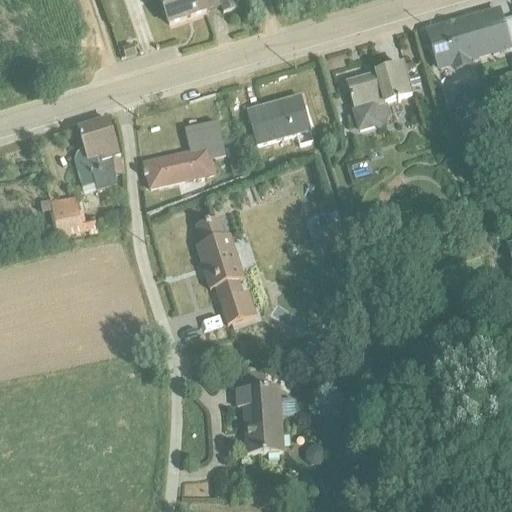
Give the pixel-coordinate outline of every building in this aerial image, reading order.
[(207,14),(201,0),(158,0),(170,30),(208,16),(207,14)] [(201,0),(207,14),(221,10),(218,0),(201,0)] [(218,0),(221,10),(224,17),(239,13),(234,0),(218,0)] [(500,17),(429,39),(440,75),(452,72),(453,75),(472,69),(471,66),(510,54),(500,17)] [(377,82),(348,90),(356,117),(352,118),(358,139),(381,132),(390,123),(386,112),(413,103),(404,72),(377,80),(377,82)] [(482,89),(458,96),(461,105),(484,98),(482,89)] [(296,143),(312,139),(301,103),(248,118),(259,154),(296,143)] [(77,160),(75,166),(76,171),(86,208),(100,202),(98,195),(118,193),(116,181),(123,180),(121,162),(109,125),(79,135),(85,154),(80,157),(77,160)] [(312,139),(296,143),(298,151),(314,146),(312,139)] [(238,152),(227,156),(231,171),(242,167),(238,152)] [(147,178),(144,179),(145,184),(148,183),(151,196),(214,180),(209,156),(145,170),(147,178)] [(58,201),(48,203),(58,248),(87,240),(87,243),(99,240),(96,227),(86,229),(84,219),(80,220),(77,204),(59,208),(58,201)] [(220,225),(197,233),(203,251),(197,253),(211,297),(216,295),(228,332),(257,323),(249,298),(244,300),(240,287),(246,285),(232,242),(226,244),(220,225)] [(340,233),(314,241),(321,263),(347,256),(340,233)] [(243,396),(267,394),(265,378),(242,379),(243,396)] [(267,394),(243,396),(237,397),(238,414),(244,414),(248,462),(269,460),(269,465),(280,465),(280,460),(285,459),(283,423),(294,422),(297,418),(297,409),(293,405),(282,405),(281,393),(267,394)] [(380,409),(365,409),(367,424),(380,423),(380,409)]
